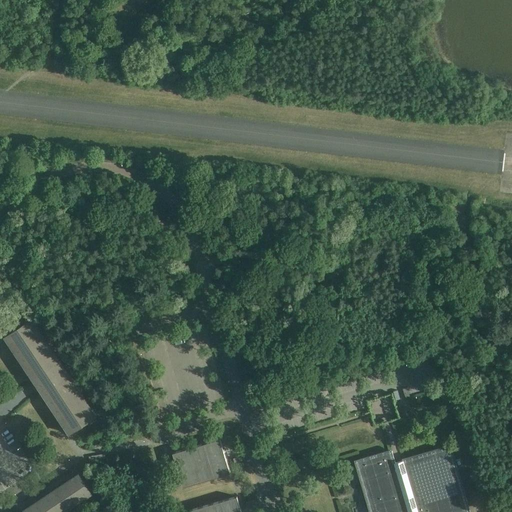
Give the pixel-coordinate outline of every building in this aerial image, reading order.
[(94,412),(95,411),(94,409),(92,410),(38,328),(40,327),(38,325),(37,326),(32,319),(5,336),(16,352),(33,379),(40,388),(70,433),(96,416),(94,412)] [(74,435),(77,438),(90,429),(88,426),(74,435)] [(230,473),(226,458),(220,439),(173,453),(183,487),(230,473)] [(468,511),(466,505),(467,505),(467,504),(466,504),(463,494),(464,494),(463,492),(460,482),(460,481),(459,481),(456,471),(457,471),(456,469),(453,459),(453,458),(452,458),(450,448),(450,446),(448,446),(448,447),(438,450),(438,449),(437,450),(415,457),(415,456),(414,457),(404,460),(402,460),(402,461),(396,462),(395,462),(392,452),(393,452),(392,450),(391,451),(381,454),(379,454),(379,455),(358,461),(356,461),(357,462),(360,472),(360,474),(361,474),(364,484),(363,484),(363,485),(364,485),(367,495),(366,496),(367,497),(370,507),(370,508),(371,508),(371,511),(468,511)] [(63,511),(92,493),(79,473),(24,510),(25,511),(63,511)] [(241,511),(237,496),(190,510),(190,511),(241,511)]
